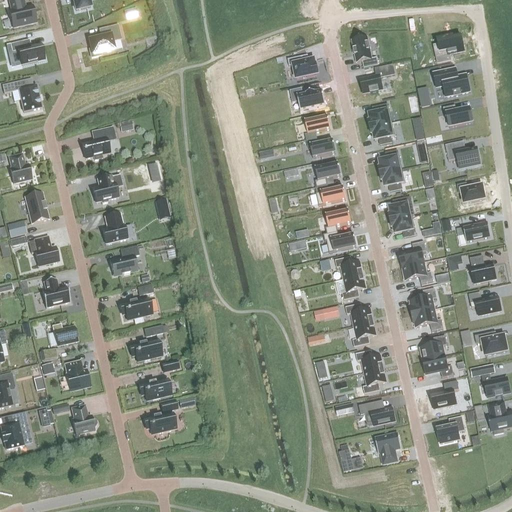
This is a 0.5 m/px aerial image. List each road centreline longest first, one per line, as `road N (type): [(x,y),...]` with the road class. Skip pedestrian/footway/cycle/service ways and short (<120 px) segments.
road 1 (residential): [(434,511),(325,20)]
road 2 (residential): [(48,0),(69,87),(51,119),(51,145),(132,486)]
road 3 (residential): [(511,247),(477,18),(456,9),(325,20)]
road 4 (unclassified): [(161,485),(224,486),(308,511)]
